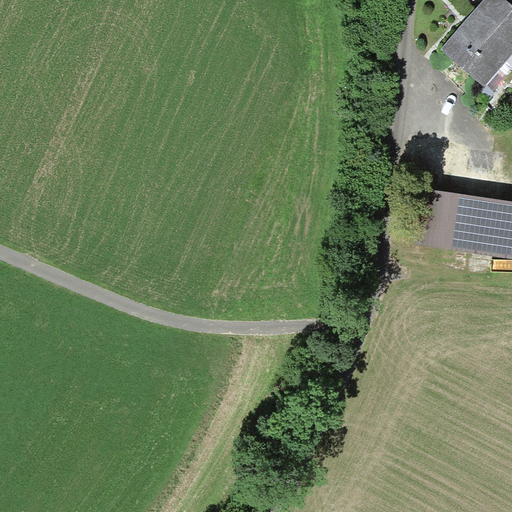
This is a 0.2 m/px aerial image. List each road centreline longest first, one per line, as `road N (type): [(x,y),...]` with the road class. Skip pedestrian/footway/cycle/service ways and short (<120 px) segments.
road 1 (track): [(408,0),(361,322),(269,511)]
road 2 (track): [(361,322),(272,331),(181,325),(0,256)]
